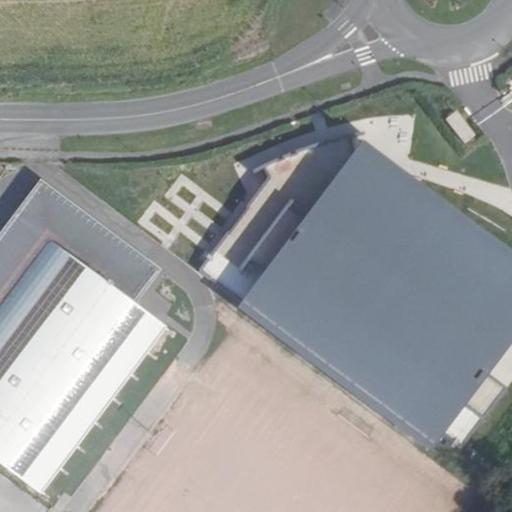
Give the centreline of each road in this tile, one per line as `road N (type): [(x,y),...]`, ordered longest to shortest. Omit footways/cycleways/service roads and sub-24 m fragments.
road 1 (tertiary): [(0,119),(146,114),(213,99),(357,43),(384,3)]
road 2 (tertiary): [(384,3),(410,33),(443,45),(486,33),(511,4)]
